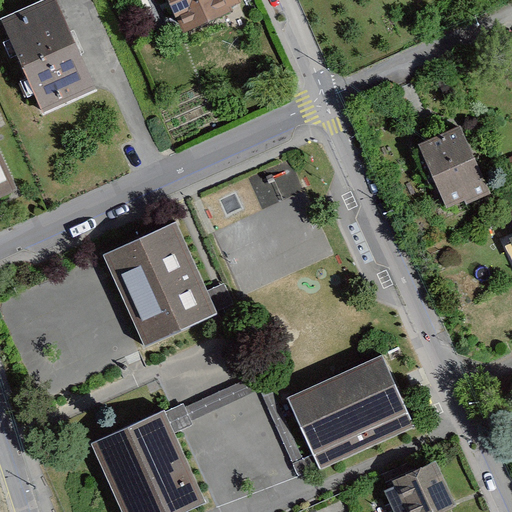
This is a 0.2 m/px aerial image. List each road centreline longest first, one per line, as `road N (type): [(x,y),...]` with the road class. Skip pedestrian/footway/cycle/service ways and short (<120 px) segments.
road 1 (residential): [(326,103),(508,511)]
road 2 (residential): [(0,248),(326,103)]
road 3 (residential): [(511,17),(326,103)]
